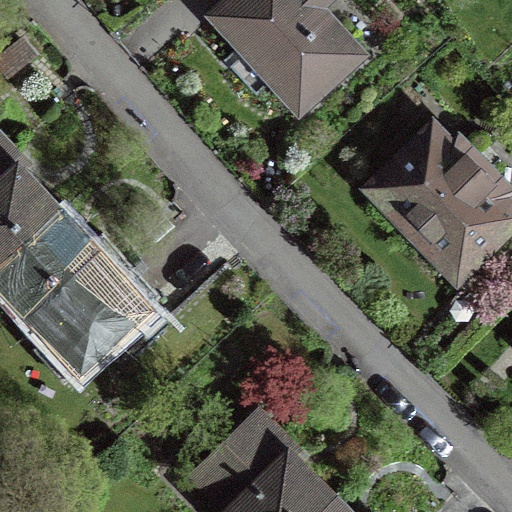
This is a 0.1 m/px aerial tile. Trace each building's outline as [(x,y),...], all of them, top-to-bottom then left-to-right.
[(274,78),(300,107),(360,52),(316,5),(321,0),(230,0),(215,15),(242,45),(227,59),(258,93),(274,78)] [(434,129),(373,187),(457,274),(511,220),(511,211),(497,197),(504,190),(460,144),(454,150),(434,129)] [(0,265),(57,214),(7,159),(16,151),(0,133),(0,265)] [(57,214),(0,265),(0,279),(80,366),(159,294),(117,248),(101,262),(57,214)] [(315,511),(330,498),(278,446),(288,436),(258,407),(190,474),(228,511),(315,511)] [(344,511),(330,498),(315,511),(344,511)]
